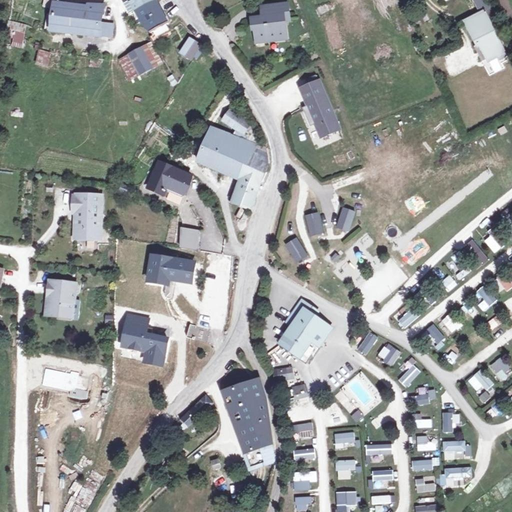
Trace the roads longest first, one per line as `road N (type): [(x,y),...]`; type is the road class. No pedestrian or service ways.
road 1 (tertiary): [(200,25),(262,106),(282,160),(238,335)]
road 2 (track): [(23,511),(25,265),(17,252),(0,249)]
road 3 (tertiary): [(238,335),(149,436),(101,511)]
road 4 (residential): [(238,335),(267,377),(280,424),(283,465),(271,511)]
